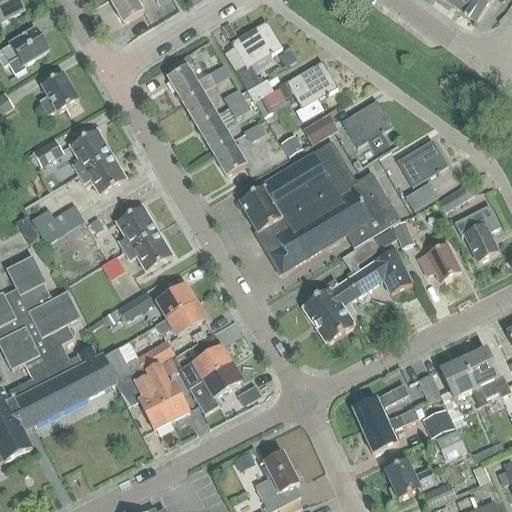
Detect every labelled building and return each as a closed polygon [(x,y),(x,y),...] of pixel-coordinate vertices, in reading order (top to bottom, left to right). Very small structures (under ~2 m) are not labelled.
[(0,0),(0,25),(24,13),(17,0),(0,0)] [(123,27),(143,15),(134,0),(112,0),(108,3),(123,27)] [(457,0),(452,8),(474,24),(492,0),(457,0)] [(261,87),(261,86),(251,70),(281,52),(266,26),(230,47),(244,69),(234,75),(246,96),(261,87)] [(25,73),(23,70),(49,55),(35,32),(8,48),(9,48),(0,53),(0,67),(2,71),(8,67),(15,79),(25,73)] [(167,83),(182,107),(202,95),(188,70),(192,68),(187,59),(168,70),(173,79),(167,83)] [(293,98),(301,112),(295,116),(301,126),(322,114),(316,104),(337,92),(321,66),(278,91),(285,102),(293,98)] [(224,68),(208,77),(215,88),(230,79),(224,68)] [(54,114),(56,117),(78,104),(62,77),(40,90),(46,100),(38,105),(47,119),(54,114)] [(261,87),(246,96),(253,106),(254,106),(263,120),(273,114),(264,100),(273,94),(266,83),(261,86),(261,87)] [(228,112),(244,102),(238,92),(222,101),(228,112)] [(217,119),(202,95),(182,107),(197,131),(217,119)] [(4,97),(0,98),(0,118),(13,111),(4,97)] [(228,112),(234,122),(250,112),(244,102),(228,112)] [(341,126),(357,152),(392,131),(376,105),(341,126)] [(197,131),(211,156),(232,143),(217,119),(197,131)] [(325,120),(303,134),(312,148),(334,135),(325,120)] [(242,135),(249,146),(265,137),(259,126),(242,135)] [(71,169),(77,179),(111,158),(96,134),(68,150),(77,166),(71,169)] [(302,152),(295,140),(281,148),(289,160),(295,156),(302,152)] [(54,142),(32,155),(41,170),(63,157),(54,142)] [(246,168),(232,143),(211,156),(226,180),(246,168)] [(397,165),(412,192),(447,171),(432,145),(397,165)] [(238,206),(281,277),(345,239),(353,252),(400,224),(371,177),(356,186),(331,146),(261,188),(263,191),(238,206)] [(126,183),(111,158),(77,179),(85,192),(92,188),(98,200),(126,183)] [(428,186),(404,201),(413,216),(437,201),(428,186)] [(448,200),(438,206),(445,217),(454,211),(448,200)] [(53,221),(35,231),(45,249),(84,226),(74,209),(53,221)] [(461,240),(464,239),(478,266),(497,256),(488,237),(499,231),(488,209),(454,226),(461,240)] [(117,246),(123,255),(157,235),(142,211),(115,227),(124,242),(117,246)] [(106,219),(76,233),(84,251),(115,237),(106,219)] [(26,220),(15,226),(28,248),(39,243),(26,220)] [(405,225),(392,230),(401,253),(414,248),(405,225)] [(172,260),(157,235),(123,255),(128,265),(135,261),(145,276),(172,260)] [(434,275),(435,276),(440,286),(460,275),(446,248),(417,263),(426,279),(434,275)] [(342,311),(383,285),(390,298),(411,288),(395,253),(373,264),(374,265),(338,288),(334,283),(326,288),(329,292),(301,311),(314,330),(342,311)] [(22,436),(117,388),(103,361),(102,360),(97,363),(91,352),(76,359),(76,360),(69,364),(62,349),(74,343),(68,330),(80,323),(67,297),(52,305),(43,288),(45,287),(32,260),(6,274),(15,293),(4,299),(3,297),(0,298),(0,353),(11,375),(24,368),(31,383),(4,397),(2,394),(0,394),(0,467),(2,466),(3,468),(31,454),(22,436)] [(115,260),(100,269),(109,284),(124,275),(115,260)] [(155,306),(165,323),(194,306),(184,289),(155,306)] [(117,313),(125,326),(153,308),(145,295),(117,313)] [(205,323),(194,306),(165,323),(175,341),(205,323)] [(354,330),(343,313),(342,311),(314,330),(326,349),(354,330)] [(136,363),(144,377),(159,368),(174,359),(166,345),(136,363)] [(178,373),(189,393),(231,368),(221,350),(193,366),(192,364),(178,373)] [(171,425),(144,377),(136,363),(126,369),(117,352),(103,361),(117,388),(131,380),(134,386),(133,387),(140,401),(137,403),(153,434),(171,425)] [(476,394),(480,392),(485,402),(499,396),(501,401),(510,397),(502,379),(498,381),(486,353),(462,363),(476,394)] [(160,368),(168,381),(178,376),(171,362),(160,368)] [(485,402),(480,392),(476,394),(462,363),(439,374),(449,395),(440,399),(455,433),(466,428),(454,403),(471,395),(478,411),(487,407),(485,402)] [(169,388),(159,368),(144,377),(171,425),(189,416),(173,385),(169,388)] [(241,385),(231,368),(189,393),(203,418),(219,409),(214,401),(241,385)] [(418,384),(428,406),(440,401),(430,378),(418,384)] [(255,388),(236,400),(243,412),(262,401),(255,388)] [(362,435),(385,424),(380,413),(408,399),(403,390),(376,403),(352,414),(362,435)] [(385,424),(362,435),(372,458),(395,447),(390,435),(418,422),(414,412),(385,424)] [(422,423),(430,442),(453,432),(445,413),(422,423)] [(444,465),(466,455),(456,433),(434,443),(444,465)] [(500,446),(471,458),(475,467),(504,455),(500,446)] [(248,456),(233,463),(239,475),(254,468),(248,456)] [(294,490),(295,489),(298,488),(283,457),(260,469),(267,483),(254,490),(265,511),(278,511),(300,501),(294,490)] [(429,471),(413,478),(407,464),(384,474),(391,490),(388,493),(392,502),(396,501),(398,504),(436,487),(429,471)] [(511,494),(511,468),(511,466),(502,470),(511,494)] [(482,468),(471,473),(478,488),(489,483),(482,468)] [(449,486),(420,499),(426,511),(427,511),(455,500),(449,486)]
